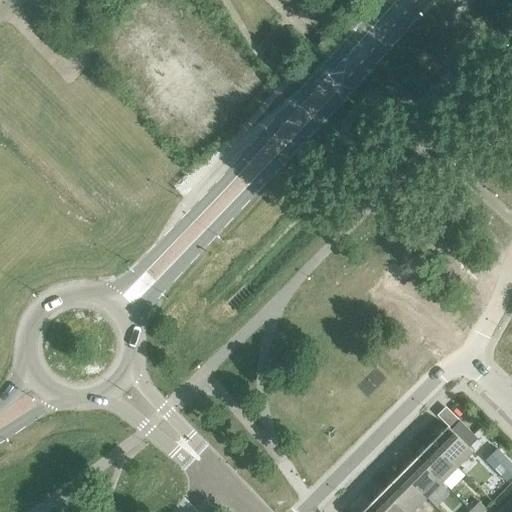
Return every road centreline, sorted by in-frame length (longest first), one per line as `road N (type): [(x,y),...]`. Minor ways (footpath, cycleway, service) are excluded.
road 1 (secondary): [(124,322),(416,0)]
road 2 (secondary): [(386,0),(103,301)]
road 3 (residential): [(299,511),(442,368),(470,361)]
road 4 (secondary): [(103,301),(68,295),(37,310),(20,341),(26,376)]
road 5 (unclassified): [(105,398),(184,462),(209,469)]
road 6 (unclassified): [(209,469),(126,374)]
